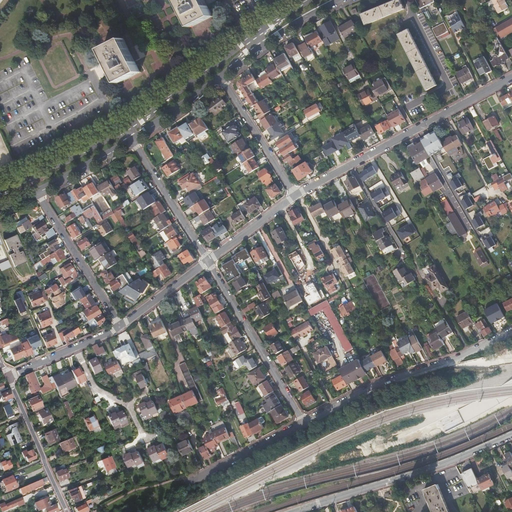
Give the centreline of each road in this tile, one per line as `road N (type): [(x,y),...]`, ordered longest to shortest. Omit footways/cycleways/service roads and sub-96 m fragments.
road 1 (residential): [(294,196),(511,77)]
road 2 (residential): [(293,511),(511,434)]
road 3 (residential): [(511,329),(301,423)]
road 4 (secondary): [(308,0),(124,132)]
road 5 (residential): [(301,423),(207,260)]
road 6 (residential): [(35,192),(119,327)]
road 7 (residential): [(8,377),(66,511)]
road 8 (secondary): [(219,78),(340,0)]
road 9 (residential): [(294,196),(219,78)]
road 10 (residential): [(207,260),(132,142)]
road 11 (secondary): [(124,132),(0,193)]
road 12 (residential): [(301,423),(191,480)]
road 13 (residential): [(8,377),(119,327)]
